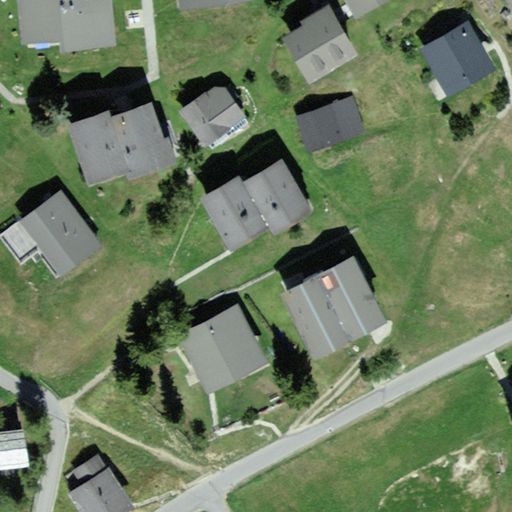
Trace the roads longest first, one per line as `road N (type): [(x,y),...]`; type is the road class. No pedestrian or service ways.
road 1 (residential): [(208,488),(511,331)]
road 2 (residential): [(42,511),(57,408),(0,374)]
